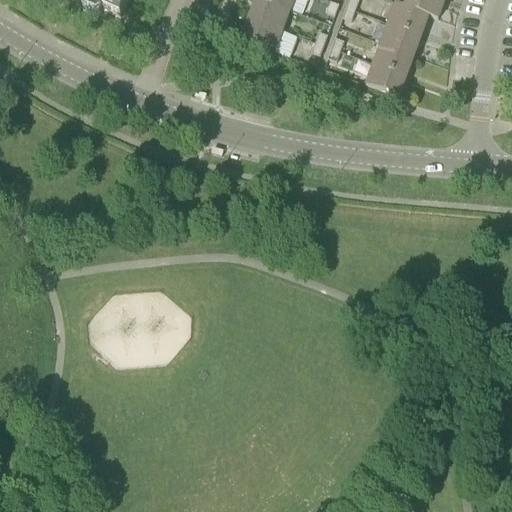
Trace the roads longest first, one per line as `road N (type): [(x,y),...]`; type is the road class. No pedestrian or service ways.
road 1 (tertiary): [(471,167),(298,148),(140,101)]
road 2 (residential): [(471,167),(505,0)]
road 3 (tertiary): [(140,101),(0,31)]
